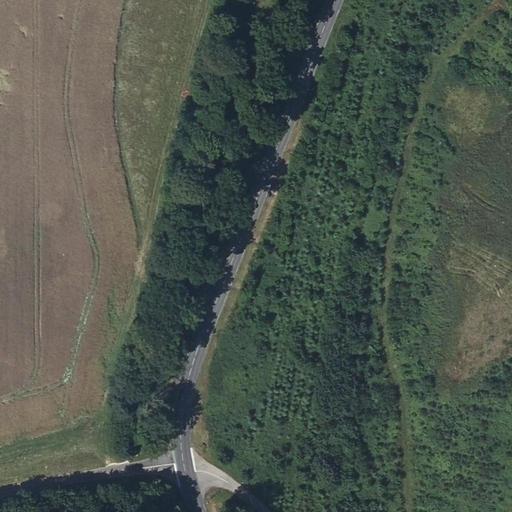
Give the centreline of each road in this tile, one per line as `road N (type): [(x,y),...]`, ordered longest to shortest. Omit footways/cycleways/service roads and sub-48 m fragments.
road 1 (secondary): [(182,466),(179,432),(192,370),(335,0)]
road 2 (tertiary): [(0,492),(182,466)]
